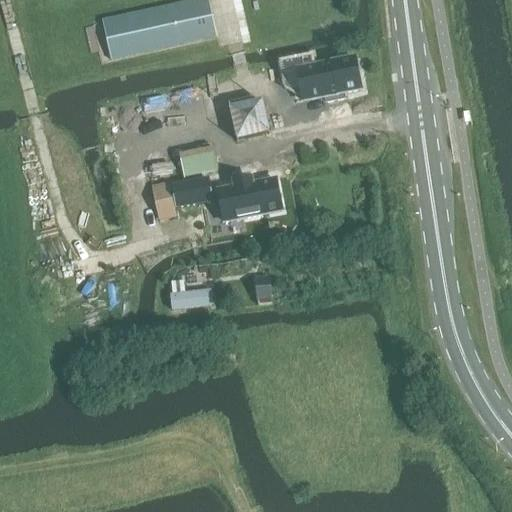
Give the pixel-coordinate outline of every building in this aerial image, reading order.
[(111,60),(218,37),(209,0),(201,0),(103,22),(111,60)] [(356,60),(298,71),(304,103),(327,99),(328,104),(345,101),(344,95),(362,92),(356,60)] [(263,104),(231,110),(237,143),(270,136),(263,104)] [(185,178),(217,171),(211,140),(179,146),(185,178)] [(211,179),(173,186),(178,208),(215,201),(211,179)] [(235,189),(219,192),(225,225),(283,214),(277,181),(254,185),(253,179),(234,182),(235,189)] [(171,185),(153,189),(160,221),(178,217),(171,185)] [(272,285),(260,285),(261,308),(273,307),(272,285)] [(174,310),(175,312),(209,308),(208,293),(204,293),(203,286),(175,289),(176,298),(167,299),(168,311),(174,310)] [(202,360),(189,362),(191,371),(204,369),(202,360)]
